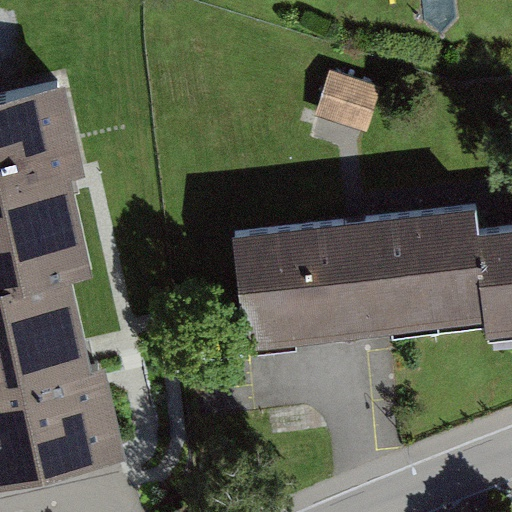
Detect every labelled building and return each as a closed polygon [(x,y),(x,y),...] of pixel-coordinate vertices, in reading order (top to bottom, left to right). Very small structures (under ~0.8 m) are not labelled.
[(384,89),(331,72),(316,118),(369,135),(384,89)] [(0,298),(76,283),(91,279),(68,179),(84,175),(65,89),(0,102),(0,298)] [(474,214),(236,241),(248,354),(487,327),(478,237),(474,214)] [(489,343),(511,340),(511,233),(478,237),(487,327),(489,343)] [(96,372),(76,283),(0,298),(0,491),(131,463),(111,369),(96,372)]
